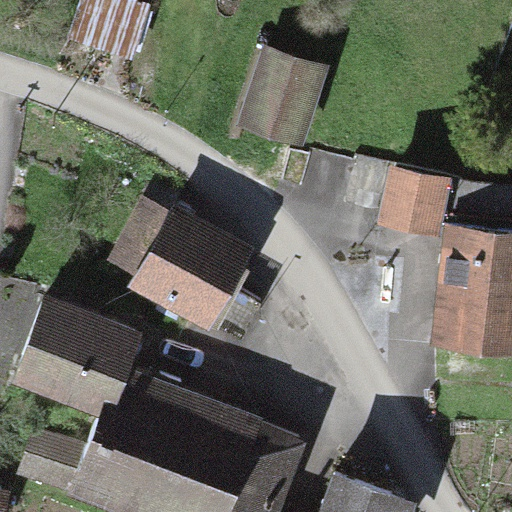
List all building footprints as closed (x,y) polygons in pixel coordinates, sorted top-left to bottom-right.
[(76,0),(66,38),(134,57),(148,7),(128,1),(128,0),(76,0)] [(261,47),(240,118),(299,135),(320,64),(261,47)] [(443,171),(398,165),(391,219),(435,225),(443,171)] [(174,211),(133,285),(201,322),(242,248),(174,211)] [(511,237),(447,231),(435,340),(500,347),(506,295),(511,295),(511,237)] [(100,399),(117,354),(131,315),(50,285),(19,370),(100,399)] [(117,354),(100,399),(86,439),(34,420),(19,460),(157,511),(160,511),(272,511),(277,501),(306,423),(117,354)] [(339,461),(320,511),(402,511),(412,487),(339,461)] [(307,511),(277,501),(272,511),(307,511)]
